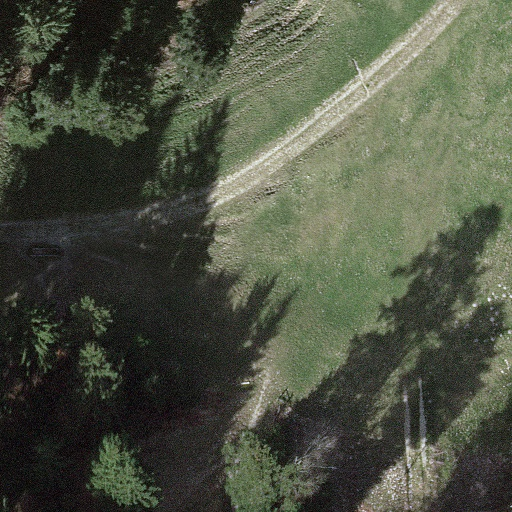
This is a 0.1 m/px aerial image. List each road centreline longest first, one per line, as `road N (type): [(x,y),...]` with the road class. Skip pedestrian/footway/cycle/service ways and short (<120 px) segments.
road 1 (track): [(0,229),(175,204),(232,180),(307,127)]
road 2 (track): [(307,127),(422,32),(444,0)]
